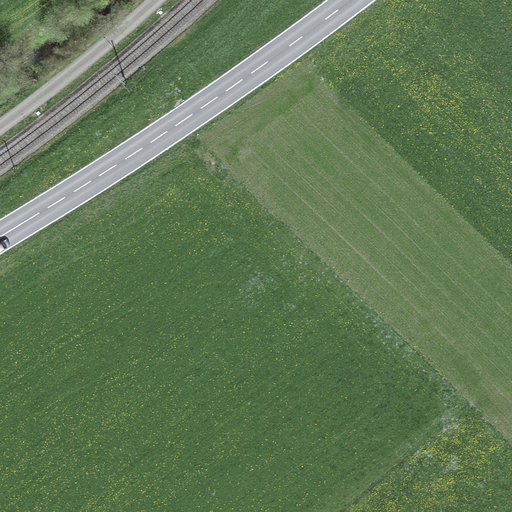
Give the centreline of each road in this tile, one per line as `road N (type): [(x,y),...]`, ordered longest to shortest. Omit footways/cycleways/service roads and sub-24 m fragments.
road 1 (secondary): [(0,244),(361,0)]
road 2 (track): [(0,135),(165,0)]
